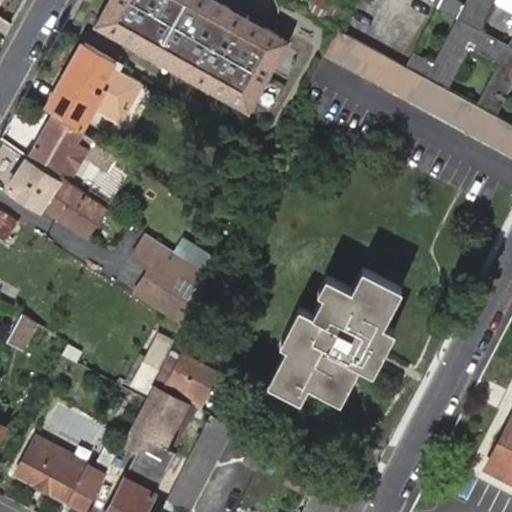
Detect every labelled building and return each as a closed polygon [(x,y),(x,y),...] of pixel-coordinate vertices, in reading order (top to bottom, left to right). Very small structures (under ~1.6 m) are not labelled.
[(260,26),(216,0),(106,0),(94,21),(245,109),(285,40),(260,26)] [(511,0),(469,0),(459,19),(482,32),(498,4),(511,11),(511,0)] [(482,32),(459,19),(435,64),(414,52),(407,67),(450,90),(473,49),(499,64),(477,105),(497,116),(511,89),(511,47),(509,46),(482,32)] [(511,157),(511,124),(497,116),(477,105),(450,90),(407,67),(338,29),(323,58),(511,157)] [(118,60),(84,42),(57,87),(64,91),(51,113),(54,115),(83,133),(105,94),(100,91),(118,60)] [(57,87),(45,109),(51,113),(64,91),(57,87)] [(86,135),(83,133),(54,115),(27,157),(57,177),(86,135)] [(116,169),(122,159),(94,141),(88,150),(116,169)] [(102,206),(57,177),(27,157),(15,174),(5,191),(37,211),(40,207),(83,236),(102,207),(102,206)] [(0,242),(2,244),(17,222),(0,211),(0,242)] [(178,322),(207,274),(144,234),(115,282),(178,322)] [(368,349),(375,352),(381,355),(392,333),(374,324),(395,287),(366,272),(355,293),(328,278),(319,294),(328,299),(316,319),(302,311),(282,349),(289,352),(270,387),(297,402),(304,388),(332,402),(351,367),(357,370),(368,349)] [(3,339),(18,347),(32,321),(17,312),(3,339)] [(31,354),(44,328),(32,321),(18,347),(31,354)] [(171,348),(174,342),(159,334),(155,340),(171,348)] [(143,382),(150,387),(151,385),(171,348),(155,340),(127,392),(135,397),(143,382)] [(364,374),(375,352),(368,349),(357,370),(364,374)] [(160,390),(184,403),(195,409),(215,372),(180,353),(160,390)] [(135,397),(142,401),(150,387),(143,382),(135,397)] [(136,452),(104,511),(145,511),(142,510),(172,453),(160,447),(184,403),(160,390),(154,387),(123,445),(136,452)] [(190,511),(234,430),(210,417),(165,505),(178,511),(190,511)] [(511,419),(488,465),(511,478),(511,419)] [(43,453),(47,444),(34,437),(29,446),(43,453)] [(82,511),(84,511),(114,456),(103,450),(93,469),(47,444),(43,453),(29,446),(13,476),(82,511)] [(307,498),(317,479),(295,467),(284,485),(307,498)] [(334,511),(346,492),(319,477),(317,479),(307,498),(299,511),(334,511)]
